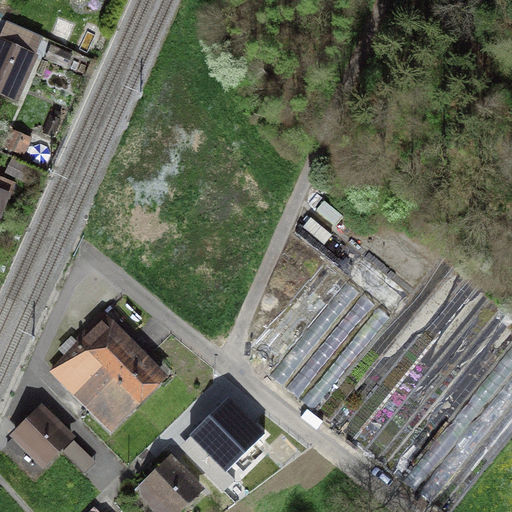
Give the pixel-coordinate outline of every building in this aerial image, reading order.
[(0,90),(16,98),(34,56),(12,47),(0,41),(0,90)] [(35,139),(12,131),(7,145),(29,153),(35,139)] [(160,139),(142,162),(184,197),(202,174),(160,139)] [(0,208),(10,184),(0,179),(0,208)] [(242,255),(151,179),(115,224),(206,299),(242,255)] [(166,376),(110,323),(61,374),(117,427),(166,376)] [(228,397),(189,435),(225,472),(264,435),(228,397)] [(69,446),(44,417),(18,440),(43,468),(69,446)] [(158,511),(190,511),(201,501),(168,471),(143,498),(158,511)]
